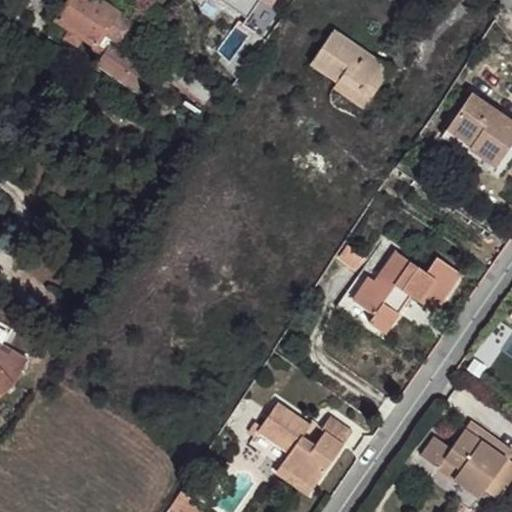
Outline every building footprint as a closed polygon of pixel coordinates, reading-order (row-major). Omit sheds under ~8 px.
[(120,14),(99,0),(70,0),(57,20),(71,30),(83,38),(96,46),(97,45),(106,51),(96,65),(137,92),(151,70),(112,44),(114,40),(117,42),(129,23),(118,16),(120,14)] [(220,0),(248,19),(244,25),(256,33),(273,7),(272,6),(275,0),(220,0)] [(83,38),(71,30),(65,39),(77,47),(83,38)] [(334,30),(311,63),(337,81),(334,87),(365,107),(391,69),(334,30)] [(470,148),(497,166),(511,144),(511,120),(472,93),(442,136),(466,153),(470,148)] [(347,246),(338,259),(355,270),(363,258),(347,246)] [(385,334),(411,296),(436,313),(462,275),(438,258),(427,273),(397,252),(376,282),(370,277),(354,300),(374,315),(369,322),(385,334)] [(354,300),(370,277),(362,272),(337,307),(366,327),(369,322),(374,315),(354,300)] [(0,396),(15,383),(28,360),(10,350),(8,354),(0,349),(0,348),(2,345),(0,344),(0,396)] [(10,350),(2,345),(0,348),(0,349),(8,354),(10,350)] [(281,466),(313,488),(353,432),(331,416),(321,429),(325,432),(316,445),(303,436),(311,425),(278,402),(261,427),(255,422),(248,432),(254,437),(258,432),(289,454),(281,466)] [(461,470),(454,479),(479,497),(485,490),(496,498),(506,485),(508,486),(511,480),(511,462),(509,460),(511,455),(511,451),(499,443),(495,450),(483,441),(488,434),(470,422),(451,448),(435,437),(421,456),(439,468),(446,459),(461,470)] [(499,443),(488,434),(483,441),(495,450),(499,443)] [(446,459),(439,468),(454,479),(461,470),(446,459)] [(313,488),(281,466),(277,472),(309,495),(313,488)] [(202,511),(205,507),(181,491),(170,508),(176,511),(202,511)]
